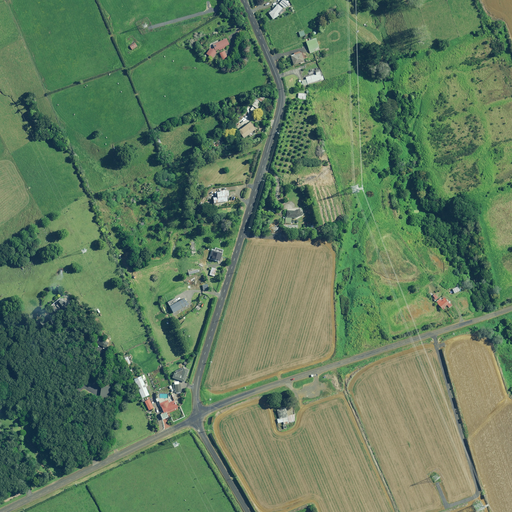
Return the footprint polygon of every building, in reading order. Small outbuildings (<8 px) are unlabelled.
[(282,9),(278,5),(268,13),(273,19),(277,16),(276,14),(282,9)] [(229,45),(226,38),(212,45),(214,48),(212,49),(210,49),(206,54),(209,56),(210,55),(213,57),(216,53),(215,52),(216,50),(218,49),(219,50),(225,47),(225,46),(229,45)] [(318,48),(315,39),(306,42),(310,53),(315,51),(314,49),(318,48)] [(137,46),(134,42),(129,46),(132,50),(137,46)] [(228,58),(224,51),(219,53),(223,61),(228,58)] [(303,62),(301,53),(290,56),(293,65),(303,62)] [(321,77),(319,71),(315,73),(316,74),(305,77),(307,84),(323,79),(322,76),(321,77)] [(263,103),(266,99),(260,95),(257,99),(256,99),(252,105),(257,108),(261,102),(263,103)] [(255,129),(250,122),(238,131),(244,138),(255,129)] [(229,195),(228,190),(216,192),(217,197),(213,198),(213,203),(227,201),(226,196),(229,195)] [(303,214),(299,208),(287,210),(286,216),(285,216),(285,223),(291,223),(291,218),(297,218),(303,214)] [(215,248),(214,251),(212,250),(209,258),(220,261),(221,258),(220,257),(222,250),(215,248)] [(217,269),(210,267),(208,275),(215,277),(217,269)] [(189,304),(185,298),(169,306),(173,313),(189,304)] [(449,303),(444,298),(440,301),(439,299),(436,302),(442,309),(446,305),(449,308),(452,305),(450,303),(449,303)] [(60,300),(56,304),(61,308),(65,305),(60,300)] [(55,323),(49,315),(44,319),(47,322),(44,324),(42,320),(37,324),(44,332),(55,323)] [(106,341),(99,337),(96,343),(106,348),(107,345),(104,343),(106,341)] [(183,370),(175,374),(173,373),(172,378),(184,382),(188,370),(183,368),(183,370)] [(145,387),(148,386),(147,384),(144,385),(143,381),(141,376),(134,379),(142,398),(149,395),(145,387)] [(108,397),(110,387),(105,386),(105,387),(103,387),(102,387),(102,388),(100,397),(107,399),(108,399),(108,397)] [(154,408),(149,399),(144,401),(149,410),(154,408)] [(169,403),(167,400),(159,403),(164,413),(160,415),(162,419),(168,417),(167,414),(178,409),(176,404),(175,405),(173,401),(169,403)] [(287,416),(285,408),(276,410),(278,419),(277,419),(278,423),(283,422),(283,424),(289,423),(289,422),(295,420),(293,414),(287,416)]
